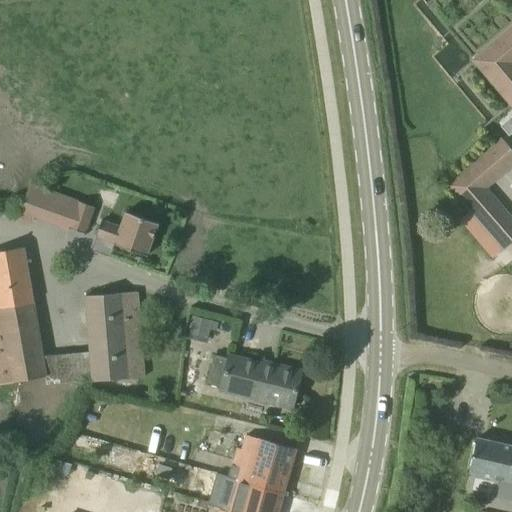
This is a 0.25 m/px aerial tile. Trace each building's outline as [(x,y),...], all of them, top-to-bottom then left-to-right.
[(511,26),(472,61),(511,107),(511,26)] [(511,150),(503,140),(449,186),(504,250),(511,243),(511,221),(484,189),(511,164),(511,150)] [(31,186),(18,219),(31,224),(35,215),(84,234),(93,207),(31,186)] [(101,221),(95,237),(114,244),(114,245),(146,257),(158,224),(125,213),(120,227),(101,221)] [(92,381),(144,378),(137,292),(85,296),(90,352),(42,357),(23,248),(0,251),(0,385),(45,377),(46,385),(92,381)] [(192,316),(187,338),(207,343),(210,329),(216,330),(218,322),(192,316)] [(205,387),(292,409),(301,372),(273,365),(272,368),(229,357),(228,359),(214,355),(205,387)] [(229,478),(283,493),(296,449),(259,440),(246,436),(242,450),(238,449),(229,478)] [(511,446),(476,438),(469,473),(501,480),(497,498),(511,501),(511,446)] [(219,511),(221,511),(277,511),(283,493),(229,478),(221,507),(220,507),(219,511)]
